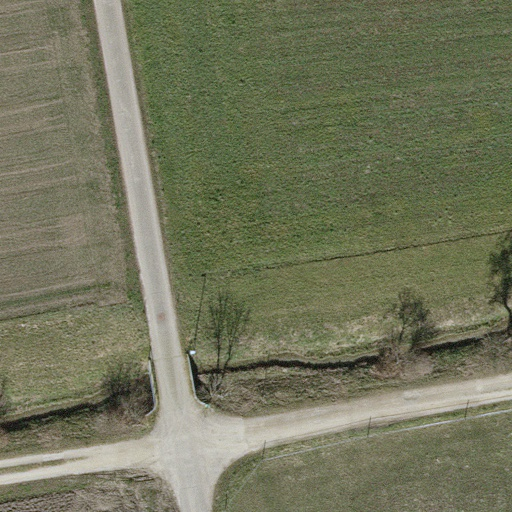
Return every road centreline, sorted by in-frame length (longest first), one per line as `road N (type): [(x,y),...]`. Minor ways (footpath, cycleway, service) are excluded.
road 1 (track): [(511,389),(0,482)]
road 2 (residential): [(123,0),(193,421)]
